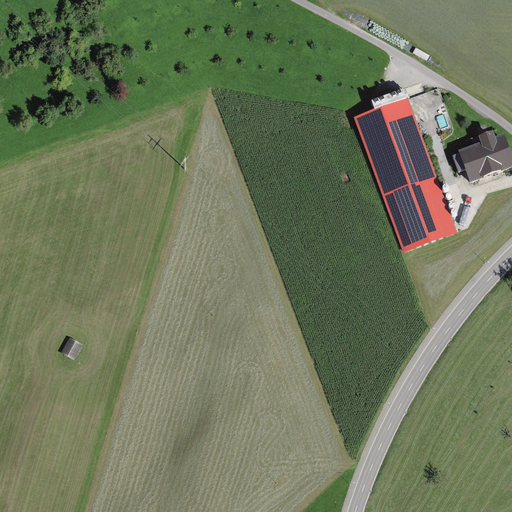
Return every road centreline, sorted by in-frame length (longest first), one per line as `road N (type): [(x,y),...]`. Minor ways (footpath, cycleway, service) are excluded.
road 1 (tertiary): [(355,511),(393,416),(424,364),(511,256)]
road 2 (track): [(296,0),(451,86),(511,130)]
